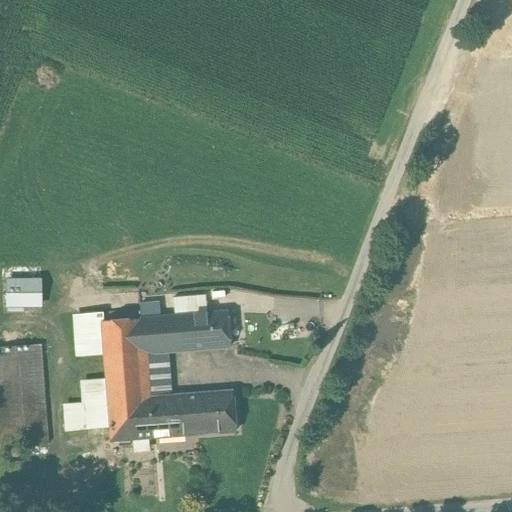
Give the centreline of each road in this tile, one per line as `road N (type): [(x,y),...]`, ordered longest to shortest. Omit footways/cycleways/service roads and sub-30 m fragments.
road 1 (unclassified): [(467,0),(277,511)]
road 2 (track): [(380,218),(511,210)]
